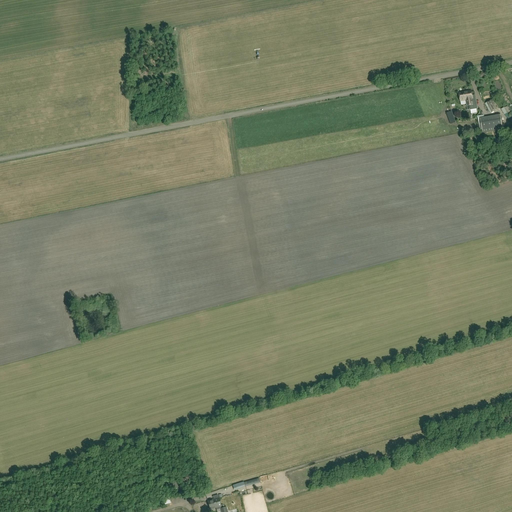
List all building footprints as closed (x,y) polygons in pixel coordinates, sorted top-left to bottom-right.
[(473,105),(472,99),(473,99),(472,91),(459,93),(460,101),(467,100),(468,103),(467,103),(467,106),(473,105)] [(495,104),(493,99),(485,104),(490,113),(498,109),(495,103),(495,104)] [(505,114),(510,112),(508,106),(502,109),(505,114)] [(483,133),(503,130),(500,115),(480,118),(483,133)] [(260,483),(259,479),(244,483),(245,487),(260,483)] [(216,508),(216,511),(236,511),(235,509),(230,510),(230,511),(227,511),(226,507),(224,508),(223,505),(221,506),(218,495),(213,496),(214,500),(213,500),(216,508)] [(210,510),(216,508),(213,500),(208,502),(210,510)]
